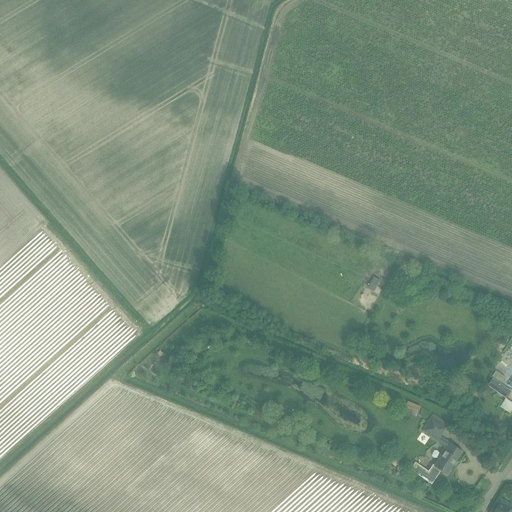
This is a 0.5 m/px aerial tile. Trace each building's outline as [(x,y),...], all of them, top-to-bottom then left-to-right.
[(511,361),(511,340),(498,370),(506,374),(511,362),(511,361)] [(493,379),(488,385),(506,398),(511,391),(493,379)] [(413,419),(419,407),(407,402),(402,414),(413,419)] [(499,414),(509,420),(511,415),(511,409),(504,405),(499,414)] [(432,417),(424,428),(439,438),(447,427),(432,417)] [(449,442),(448,443),(440,455),(441,456),(435,466),(433,465),(423,479),(432,484),(441,471),(447,475),(463,452),(449,442)] [(389,470),(395,473),(398,468),(392,465),(389,470)] [(511,511),(511,509),(500,503),(494,511),(511,511)]
